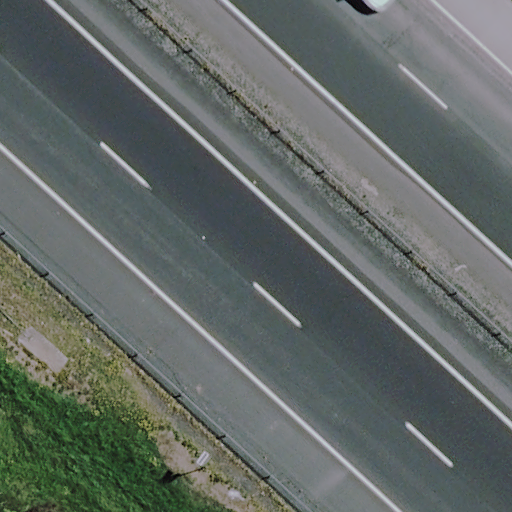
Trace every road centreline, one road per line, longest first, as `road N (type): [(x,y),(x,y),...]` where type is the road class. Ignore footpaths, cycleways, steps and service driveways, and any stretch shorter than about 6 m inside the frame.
road 1 (motorway): [(388,511),(0,164)]
road 2 (motorway): [(240,0),(511,248)]
